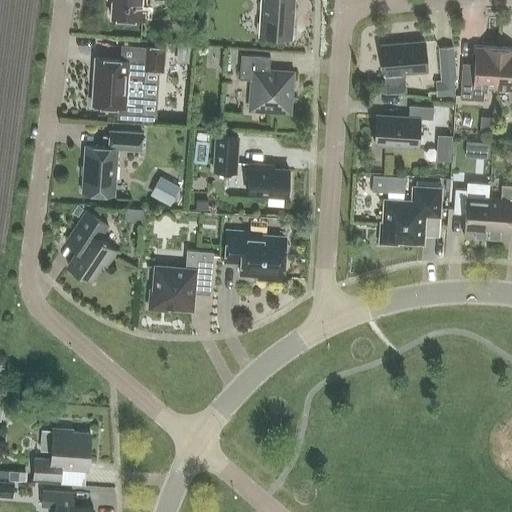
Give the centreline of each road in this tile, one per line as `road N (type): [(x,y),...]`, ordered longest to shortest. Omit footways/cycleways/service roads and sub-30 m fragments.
road 1 (residential): [(198,446),(30,298),(27,270),(64,0)]
road 2 (residential): [(345,13),(323,292),(329,326)]
road 3 (unclassified): [(329,326),(423,297),(511,298)]
road 4 (unclassified): [(198,446),(285,352),(329,326)]
road 5 (residential): [(511,1),(345,13)]
